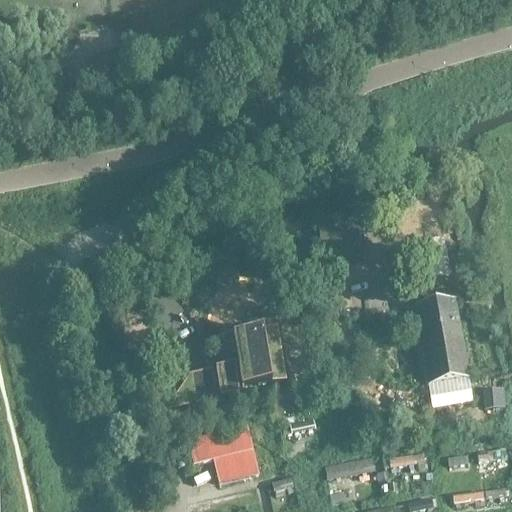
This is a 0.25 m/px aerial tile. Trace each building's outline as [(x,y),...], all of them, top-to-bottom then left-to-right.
[(151,67),(137,19),(122,23),(130,51),(94,63),(100,82),(151,67)] [(419,275),(448,274),(447,244),(418,245),(419,275)] [(413,311),(427,387),(468,380),(455,305),(413,311)] [(290,387),(284,354),(299,352),(295,331),(217,344),(231,363),(235,362),(236,370),(190,377),(179,392),(188,397),(189,408),(243,400),(242,395),(290,387)] [(319,432),(316,423),(313,424),(312,423),(289,429),(291,438),(319,432)] [(257,472),(245,428),(244,424),(185,439),(191,463),(211,458),(217,482),(257,472)] [(503,454),(487,456),(489,464),(505,461),(503,454)] [(486,456),(476,458),(478,465),(487,464),(486,456)] [(412,459),(388,462),(389,471),(413,467),(412,459)] [(466,460),(447,462),(448,473),(468,471),(466,460)] [(371,462),(324,471),(327,483),(374,474),(371,462)] [(289,482),(271,487),(273,495),(291,491),(289,482)] [(504,492),(484,495),(485,502),(505,500),(504,492)] [(453,500),(454,508),(483,504),(481,496),(453,500)] [(437,510),(435,502),(431,503),(430,502),(407,507),(408,511),(432,511),(433,511),(437,510)]
